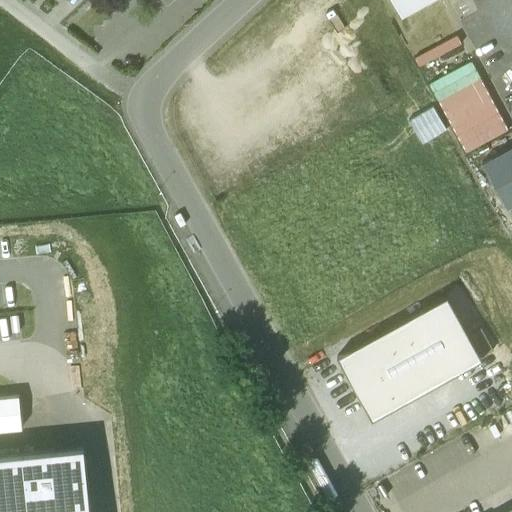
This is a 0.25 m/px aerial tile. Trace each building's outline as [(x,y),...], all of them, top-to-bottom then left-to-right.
[(392,0),(401,15),(428,0),(392,0)] [(418,65),(462,43),(457,32),(412,54),(418,65)] [(511,117),(511,115),(501,96),(459,119),(470,141),(511,117)] [(511,144),(482,161),(508,207),(511,205),(511,144)] [(371,419),(480,360),(445,296),(336,356),(371,419)] [(17,398),(0,399),(0,427),(20,425),(17,398)] [(0,454),(0,511),(87,502),(82,447),(0,454)] [(88,511),(87,502),(0,511),(88,511)]
